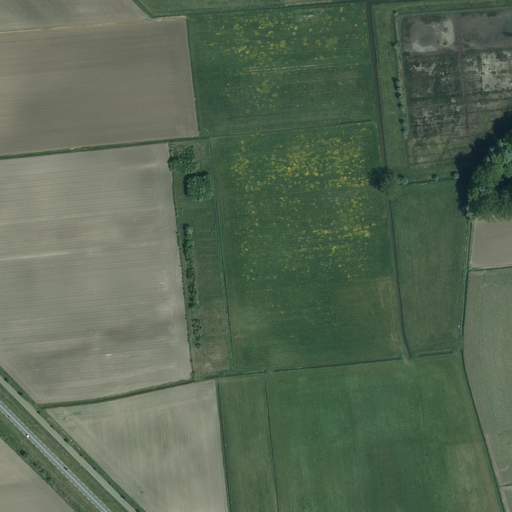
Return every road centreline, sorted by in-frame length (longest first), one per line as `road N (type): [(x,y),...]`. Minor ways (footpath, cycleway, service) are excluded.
road 1 (unclassified): [(0,379),(133,511)]
road 2 (secondary): [(0,405),(106,511)]
